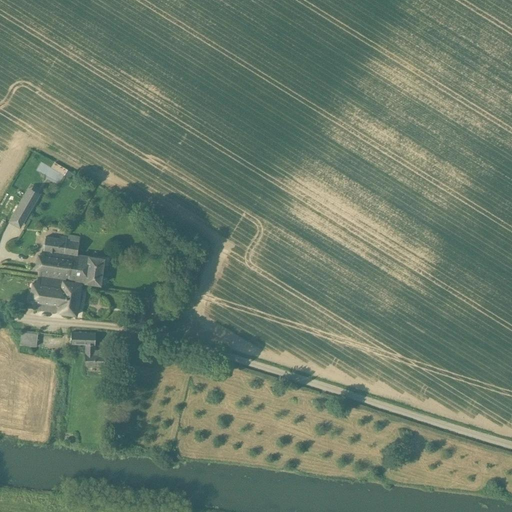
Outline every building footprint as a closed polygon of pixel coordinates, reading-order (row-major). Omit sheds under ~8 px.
[(69,178),(73,173),(67,170),(64,175),(69,178)] [(35,202),(24,195),(13,214),(24,221),(35,202)] [(38,253),(35,270),(37,270),(39,276),(68,280),(100,285),(104,258),(88,256),(77,255),(80,237),(68,235),(67,239),(46,236),(43,251),(40,250),(40,254),(38,253)] [(77,315),(81,283),(38,276),(34,309),(77,315)] [(21,331),(20,345),(36,346),(37,333),(21,331)] [(111,355),(100,354),(100,352),(94,352),(94,345),(95,345),(95,334),(72,334),(72,333),(71,333),(71,345),(71,344),(85,344),(85,366),(110,366),(111,355)]
